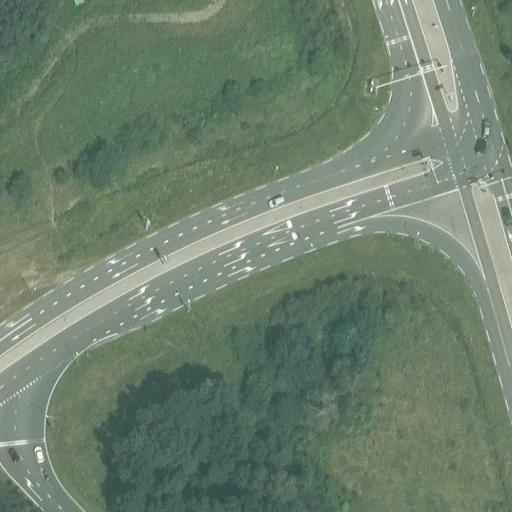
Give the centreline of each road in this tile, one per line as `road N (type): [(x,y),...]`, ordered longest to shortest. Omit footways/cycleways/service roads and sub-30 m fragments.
road 1 (secondary): [(451,144),(173,245),(12,338)]
road 2 (secondary): [(26,370),(167,285),(327,219)]
road 3 (secondary): [(327,219),(400,224),(445,242),(498,305)]
road 4 (motorway): [(61,511),(24,470),(14,443),(26,370)]
road 5 (secondary): [(491,145),(445,0)]
road 6 (secondary): [(404,0),(451,144)]
road 7 (secondary): [(327,219),(461,175)]
road 8 (secondary): [(461,175),(498,305)]
